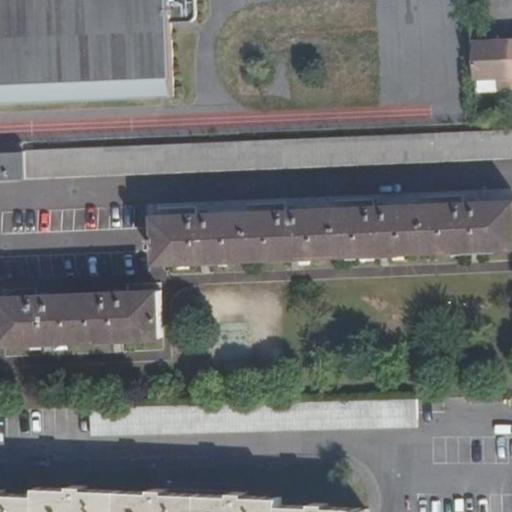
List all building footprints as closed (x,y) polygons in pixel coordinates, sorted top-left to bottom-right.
[(479,41),(480,79),(504,76),(504,89),(511,88),(511,39),(484,41),(479,41)] [(6,143),(0,143),(0,180),(511,158),(511,131),(334,141),(5,153),(6,143)] [(511,201),(160,217),(161,262),(511,246),(511,201)] [(163,292),(4,299),(6,345),(165,338),(163,292)] [(419,430),(419,401),(193,405),(90,409),(91,436),(419,430)] [(361,511),(361,507),(329,507),(328,503),(314,503),(314,506),(281,505),(281,498),(249,496),(248,492),(235,492),(234,495),(169,493),(169,488),(155,488),(153,492),(88,489),(88,485),(75,485),(75,488),(43,486),(43,494),(12,493),(10,489),(0,489),(0,511),(361,511)]
